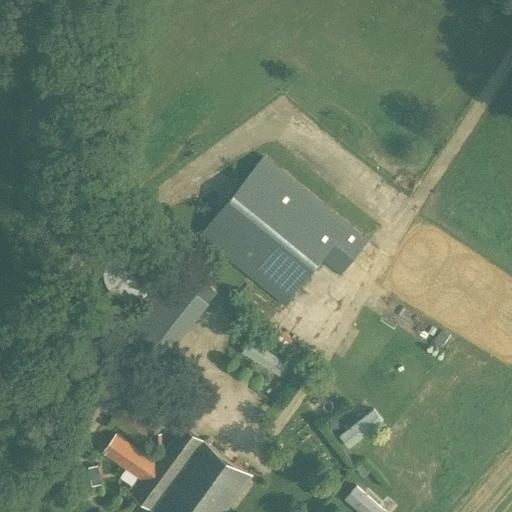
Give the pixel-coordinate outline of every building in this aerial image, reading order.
[(285,306),(322,259),(341,275),(369,240),(264,155),(199,236),(285,306)] [(141,249),(133,247),(123,247),(115,251),(108,257),(104,266),(103,275),(105,284),(110,292),(118,297),(126,300),(136,299),(144,296),(151,289),(155,281),(156,272),(154,263),(149,255),(141,249)] [(163,360),(169,352),(209,302),(192,289),(169,272),(125,328),(163,360)] [(277,373),(286,360),(247,336),(239,349),(277,373)] [(371,405),(339,435),(351,446),(382,416),(371,405)] [(225,511),(253,475),(181,424),(155,461),(116,433),(102,452),(140,480),(130,493),(155,511),(225,511)] [(343,496),(360,511),(389,511),(356,482),(343,496)]
